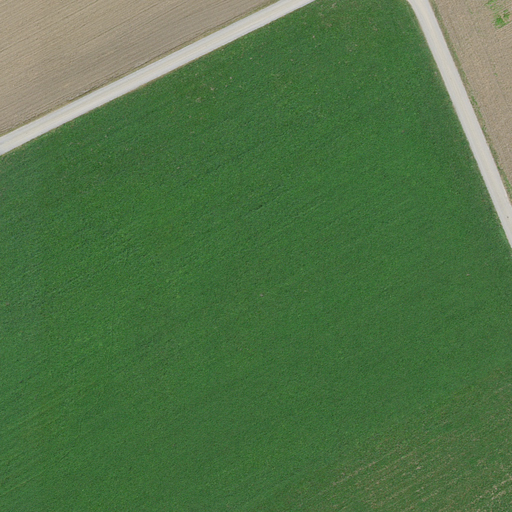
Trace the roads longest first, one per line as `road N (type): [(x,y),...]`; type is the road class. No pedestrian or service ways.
road 1 (track): [(281,0),(0,142)]
road 2 (track): [(414,0),(511,234)]
